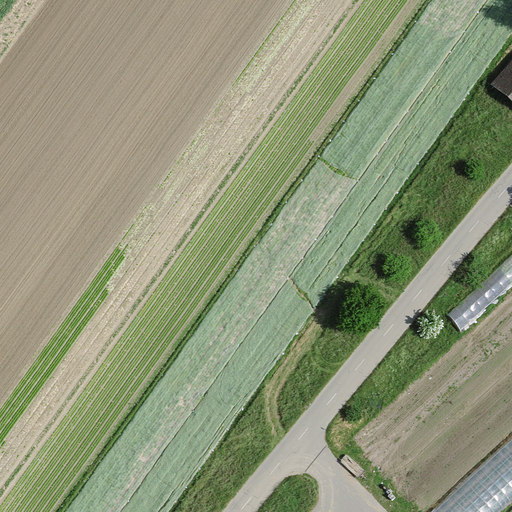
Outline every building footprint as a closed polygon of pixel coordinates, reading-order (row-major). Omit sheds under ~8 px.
[(511,109),(511,64),(490,89),(511,109)] [(511,251),(446,311),(462,328),(511,282),(511,251)] [(511,289),(352,437),(384,471),(511,352),(511,289)] [(424,511),(493,511),(511,495),(511,356),(385,471),(422,511),(424,511)] [(511,511),(511,503),(501,511),(511,511)]
